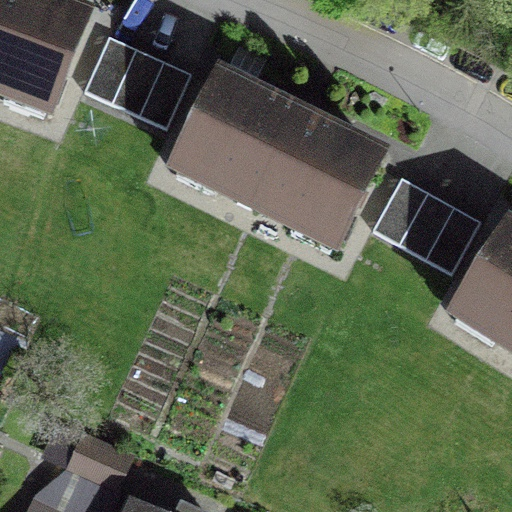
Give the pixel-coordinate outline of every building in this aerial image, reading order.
[(84,21),(26,0),(0,0),(0,95),(48,114),(84,21)] [(175,69),(149,58),(126,47),(108,39),(84,94),(166,131),(191,76),(175,69)] [(378,161),(220,83),(177,171),(335,249),(378,161)] [(466,216),(442,203),(414,188),(401,181),(372,233),(451,276),(480,224),(466,216)] [(511,234),(510,233),(457,316),(511,350),(511,234)] [(132,460),(58,427),(43,461),(117,493),(126,474),(132,460)] [(54,511),(36,503),(31,511),(54,511)]
